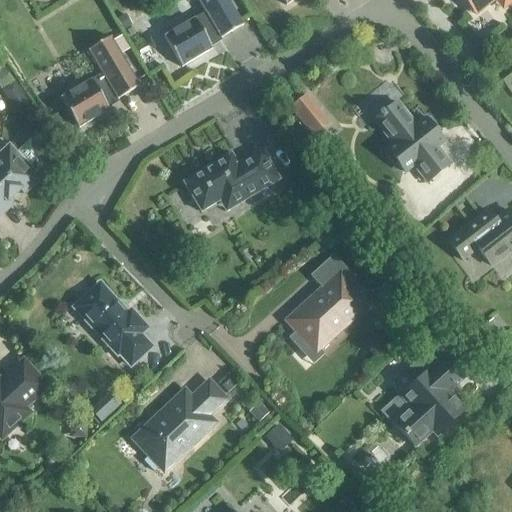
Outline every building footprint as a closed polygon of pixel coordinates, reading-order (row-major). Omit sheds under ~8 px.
[(220,40),(242,26),(226,0),(196,0),(204,13),(193,20),(193,19),(163,38),(181,68),(211,50),(207,43),(218,37),(220,40)] [(511,0),(460,0),(459,1),(469,13),(471,12),(475,15),(493,0),(494,0),(502,10),(511,1),(511,0)] [(116,101),(139,87),(110,38),(87,52),(101,75),(90,81),(59,99),(78,130),(108,111),(104,105),(115,98),(116,101)] [(308,93),(292,107),(304,122),(320,111),(308,93)] [(425,120),(415,128),(396,104),(382,115),(380,113),(377,115),(379,117),(373,121),(393,146),(386,151),(387,153),(384,155),(394,167),(396,164),(403,173),(413,166),(427,183),(449,166),(435,148),(442,143),(435,134),(438,131),(429,119),(426,122),(425,120)] [(39,180),(29,169),(44,156),(31,142),(16,156),(10,149),(0,157),(0,215),(10,206),(7,203),(19,191),(23,195),(39,180)] [(235,161),(229,149),(179,179),(200,213),(218,203),(224,213),(280,181),(259,147),(235,161)] [(490,222),(488,223),(482,215),(486,212),(485,211),(446,241),(462,262),(477,250),(490,267),(511,249),(511,217),(507,211),(493,222),(490,222)] [(285,322),(315,355),(370,305),(340,273),(285,322)] [(130,312),(127,315),(99,285),(73,309),(117,356),(118,355),(130,367),(150,348),(139,336),(146,329),(130,312)] [(482,329),(493,343),(502,336),(491,322),(482,329)] [(431,432),(436,437),(464,412),(452,399),(453,388),(465,378),(450,361),(435,345),(409,369),(419,380),(399,397),(410,409),(392,424),(414,448),(431,432)] [(22,409),(45,388),(23,364),(0,384),(0,437),(1,438),(27,414),(22,409)] [(207,417),(225,401),(208,383),(191,399),(184,392),(132,440),(148,457),(143,462),(153,473),(158,468),(163,473),(214,424),(207,417)]
